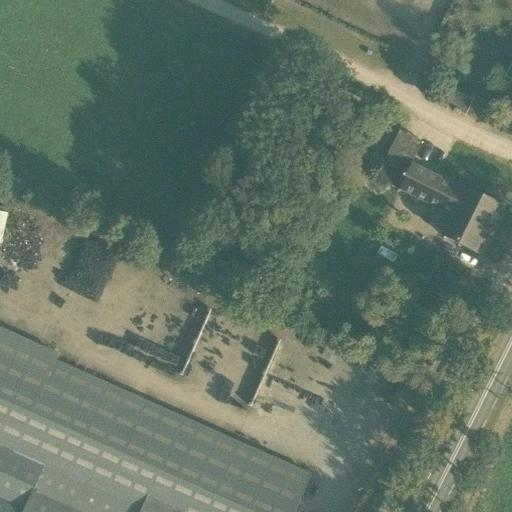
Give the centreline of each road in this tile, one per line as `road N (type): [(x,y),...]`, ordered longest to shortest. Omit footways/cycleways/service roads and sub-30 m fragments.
road 1 (track): [(189,0),(511,154)]
road 2 (primary): [(427,511),(511,344)]
